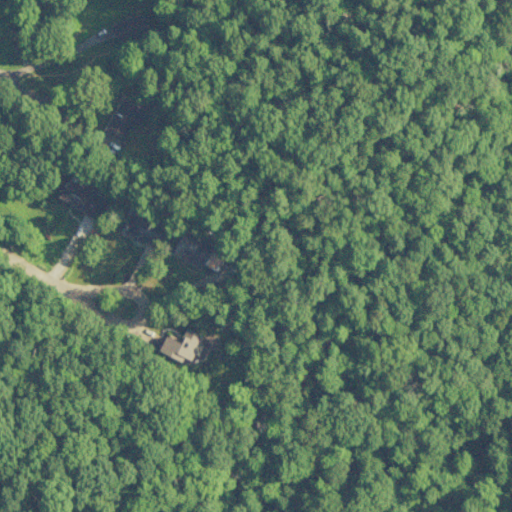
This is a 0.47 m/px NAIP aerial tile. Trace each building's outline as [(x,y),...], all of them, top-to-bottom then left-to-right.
[(147,32),(140,13),(110,24),(117,43),(147,32)] [(105,132),(127,140),(139,106),(117,98),(105,132)] [(104,199),(65,181),(56,200),(96,218),(104,199)] [(156,245),(162,225),(126,214),(120,233),(156,245)] [(213,244),(182,230),(171,255),(202,269),(213,244)] [(164,336),(157,352),(180,362),(183,358),(192,362),(203,337),(184,328),(178,342),(164,336)]
